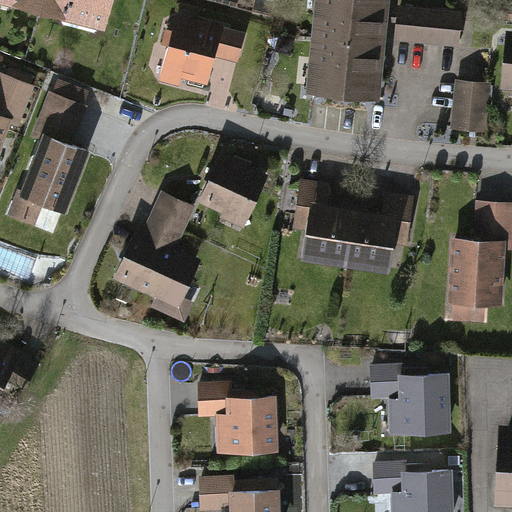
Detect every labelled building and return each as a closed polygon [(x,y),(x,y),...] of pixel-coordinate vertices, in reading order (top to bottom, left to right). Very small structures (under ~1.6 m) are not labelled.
[(3,0),(102,26),(109,0),(3,0)] [(383,0),(323,0),(315,87),(374,92),(382,19),(383,9),(383,0)] [(460,13),(400,6),(400,10),(383,9),(382,19),(399,20),(397,37),(457,43),(460,13)] [(238,61),(246,29),(175,11),(158,77),(179,83),(181,76),(207,82),(214,55),(238,61)] [(0,69),(0,110),(12,115),(10,121),(18,124),(35,82),(32,80),(34,74),(9,64),(6,72),(0,69)] [(41,126),(74,139),(88,103),(85,102),(90,88),(57,75),(52,89),(49,88),(32,132),(38,135),(41,126)] [(489,84),(459,80),(454,125),(484,128),(489,84)] [(0,110),(0,146),(10,121),(12,115),(0,110)] [(41,126),(38,135),(7,212),(35,223),(44,199),(65,207),(89,145),(74,139),(41,126)] [(268,170),(219,148),(196,198),(220,209),(218,214),(243,226),(268,170)] [(330,180),(300,175),(293,225),(304,226),(300,256),(346,263),(354,202),(327,198),(330,180)] [(177,246),(196,203),(162,187),(142,229),(136,225),(113,275),(155,294),(150,305),(186,322),(202,287),(189,282),(200,257),(177,246)] [(383,208),(354,202),(346,263),(388,268),(392,241),(407,243),(414,194),(385,190),(383,208)] [(511,199),(476,197),(473,233),(506,236),(505,245),(511,245),(511,199)] [(473,233),(451,232),(447,299),(453,300),(452,318),(484,320),(485,301),(502,302),(505,245),(506,236),(473,233)] [(0,387),(5,378),(21,387),(38,357),(0,335),(0,387)] [(405,360),(370,361),(371,397),(389,396),(390,431),(451,430),(449,369),(429,369),(429,365),(405,366),(405,360)] [(231,378),(197,380),(198,416),(216,415),(217,451),(279,449),(277,391),(260,392),(260,387),(232,388),(231,378)] [(511,418),(499,418),(494,501),(511,502),(511,418)] [(408,459),(373,459),(373,493),(390,493),(390,511),(454,511),(454,464),(433,464),(433,460),(408,461),(408,459)] [(235,472),(199,473),(200,508),(228,508),(228,511),(280,511),(280,483),(276,484),(276,476),(235,477),(235,472)]
